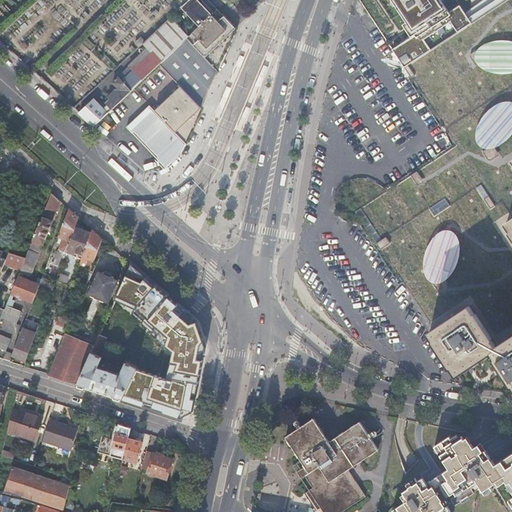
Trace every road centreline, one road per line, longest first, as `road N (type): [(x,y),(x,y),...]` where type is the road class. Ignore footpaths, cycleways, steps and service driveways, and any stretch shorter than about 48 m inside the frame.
road 1 (primary): [(264,297),(294,107),(326,0)]
road 2 (primary): [(308,0),(286,62),(238,275)]
road 3 (residential): [(0,370),(218,441)]
road 4 (residential): [(511,414),(411,398),(336,369)]
road 5 (primary): [(238,275),(111,179)]
road 6 (primary): [(0,77),(111,179)]
road 7 (primary): [(134,223),(240,313)]
road 8 (primary): [(240,313),(218,441)]
